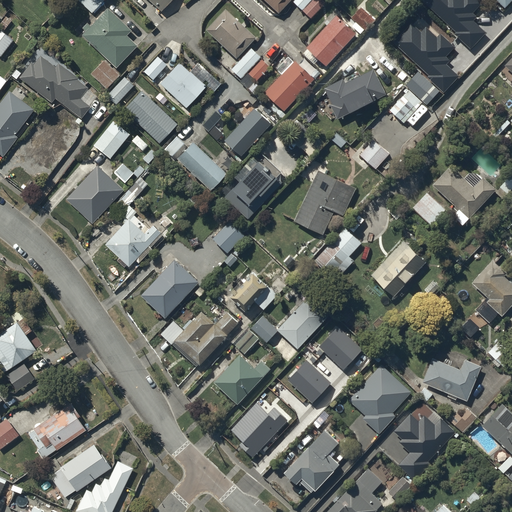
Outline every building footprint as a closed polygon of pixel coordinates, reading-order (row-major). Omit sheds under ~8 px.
[(77,0),(93,14),(105,0),(77,0)] [(145,0),(160,14),(172,0),(145,0)] [(262,0),(279,15),(293,0),(262,0)] [(303,12),(314,0),(296,0),(294,3),(303,12)] [(320,0),(314,0),(303,12),(311,20),(326,5),(320,0)] [(471,50),(487,34),(475,23),(477,17),(473,14),(484,2),(482,0),(425,0),(423,2),(456,32),(454,34),(471,50)] [(511,0),(495,0),(505,10),(511,2),(511,0)] [(82,36),(116,69),(137,47),(127,37),(131,32),(107,9),(91,27),(87,24),(82,29),(86,32),(82,36)] [(362,9),(352,19),(366,32),(376,22),(362,9)] [(226,11),(207,32),(237,60),(256,40),(226,11)] [(337,18),(306,49),(326,68),(357,37),(337,18)] [(446,57),(455,48),(442,36),(439,39),(426,27),(421,32),(411,23),(392,43),(444,92),(459,77),(446,65),(450,61),(446,57)] [(0,56),(1,57),(14,41),(0,30),(0,56)] [(242,81),(261,59),(254,53),(253,55),(249,51),(231,71),(242,81)] [(56,100),(81,119),(90,108),(79,99),(87,89),(77,81),(78,79),(59,64),(56,68),(41,56),(34,64),(31,62),(19,79),(52,104),(56,100)] [(144,72),(154,81),(167,66),(158,58),(144,72)] [(104,61),(91,74),(107,90),(120,77),(104,61)] [(271,68),(262,61),(249,76),(257,83),(271,68)] [(283,76),(265,94),(284,112),(314,82),(295,63),(293,66),(288,61),(278,71),(283,76)] [(159,86),(185,110),(207,89),(190,73),(189,74),(179,64),(159,86)] [(331,108),(337,121),(349,116),(350,118),(375,106),(373,103),(386,97),(374,71),(359,78),(357,75),(325,90),(333,107),(331,108)] [(410,92),(390,112),(400,122),(414,108),(416,110),(423,103),(426,106),(440,93),(420,73),(406,88),(410,92)] [(105,97),(115,106),(134,86),(124,77),(105,97)] [(124,111),(159,144),(178,125),(142,92),(124,111)] [(0,156),(3,158),(17,139),(19,140),(29,127),(25,124),(34,111),(9,93),(0,104),(0,156)] [(255,110),(225,143),(242,158),(272,126),(255,110)] [(26,155),(46,171),(53,162),(56,164),(66,151),(64,149),(70,141),(70,142),(79,131),(56,112),(38,134),(41,136),(26,155)] [(110,161),(130,135),(113,121),(93,148),(110,161)] [(132,142),(143,153),(149,146),(138,135),(132,142)] [(184,145),(176,138),(163,151),(171,159),(184,145)] [(374,141),(360,156),(376,171),(390,155),(374,141)] [(226,176),(192,144),(176,160),(209,193),(226,176)] [(114,175),(124,185),(133,175),(137,179),(145,170),(140,166),(133,173),(123,164),(114,175)] [(226,198),(225,199),(248,220),(282,184),(278,179),(277,180),(260,165),(236,191),(230,185),(222,193),(226,198)] [(66,200),(92,225),(124,191),(99,167),(66,200)] [(463,228),(498,191),(484,178),(475,188),(452,167),(434,186),(456,207),(455,209),(458,213),(453,219),(463,228)] [(319,172),(295,222),(324,236),(334,214),(343,219),(357,190),(319,172)] [(504,201),(511,192),(511,177),(497,194),(504,201)] [(115,204),(123,211),(148,185),(140,178),(115,204)] [(428,192),(412,209),(428,224),(432,220),(435,224),(447,211),(428,192)] [(124,226),(105,246),(120,259),(117,262),(124,268),(126,266),(128,268),(134,261),(138,264),(163,236),(156,230),(153,227),(149,231),(133,217),(136,213),(129,207),(118,220),(124,226)] [(72,228),(81,237),(90,230),(80,220),(72,228)] [(232,223),(214,240),(229,255),(246,238),(232,223)] [(350,258),(362,244),(346,230),(340,237),(338,236),(315,262),(337,282),(355,262),(350,258)] [(404,242),(371,277),(395,298),(427,263),(404,242)] [(177,261),(142,297),(166,320),(201,284),(177,261)] [(493,262),(472,285),(490,301),(487,304),(502,317),(511,305),(511,285),(503,278),(506,275),(493,262)] [(318,270),(310,263),(300,274),(307,281),(318,270)] [(278,296),(254,274),(237,292),(235,290),(230,295),(234,299),(232,300),(246,314),(256,304),(264,311),(278,296)] [(298,351),(327,320),(306,301),(278,330),(264,316),(252,329),(267,343),(278,332),(298,351)] [(175,323),(162,335),(196,368),(198,366),(200,368),(229,338),(227,336),(239,324),(228,314),(216,325),(203,313),(193,323),(191,320),(182,330),(175,323)] [(37,353),(18,324),(0,335),(0,366),(5,374),(37,353)] [(363,351),(340,329),(321,348),(344,370),(363,351)] [(246,355),(260,340),(250,331),(236,345),(246,355)] [(511,349),(502,339),(488,353),(503,367),(511,358),(511,349)] [(215,384),(240,406),(272,370),(263,362),(256,370),(240,356),(215,384)] [(314,405),(333,383),(307,360),(288,381),(314,405)] [(423,384),(449,395),(448,397),(456,401),(457,398),(467,402),(474,384),(473,383),(475,378),(478,379),(483,367),(466,360),(461,372),(433,360),(423,384)] [(33,379),(24,365),(9,376),(18,389),(33,379)] [(350,402),(366,417),(363,420),(380,435),(396,418),(393,415),(413,393),(383,366),(350,402)] [(323,412),(332,401),(324,395),(315,405),(323,412)] [(416,414),(425,404),(418,399),(409,409),(416,414)] [(511,409),(501,400),(480,422),(511,451),(511,409)] [(80,418),(71,405),(29,436),(46,459),(85,431),(77,420),(80,418)] [(290,422),(276,409),(269,416),(257,405),(231,431),(244,444),(242,447),(254,459),(290,422)] [(463,430),(477,415),(467,406),(461,413),(455,408),(448,416),(463,430)] [(415,476),(458,429),(441,414),(435,421),(424,411),(418,418),(410,410),(394,428),(402,436),(399,440),(409,449),(398,461),(415,476)] [(19,436),(7,420),(0,425),(0,449),(1,450),(19,436)] [(326,431),(285,475),(297,486),(300,483),(312,495),(315,492),(316,493),(340,467),(329,456),(340,444),(326,431)] [(111,470),(95,446),(50,476),(67,500),(111,470)] [(113,511),(133,470),(118,463),(109,482),(105,480),(102,488),(97,485),(93,494),(87,491),(77,511),(113,511)] [(369,465),(326,509),(329,511),(372,511),(383,501),(371,490),(382,478),(369,465)] [(403,474),(388,490),(397,498),(412,482),(403,474)] [(452,511),(443,503),(433,511),(452,511)]
